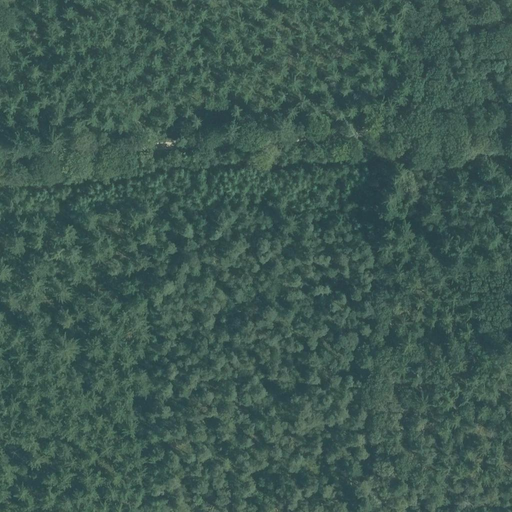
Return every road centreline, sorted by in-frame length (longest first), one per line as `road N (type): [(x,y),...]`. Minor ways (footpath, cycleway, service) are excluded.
road 1 (track): [(367,511),(373,132)]
road 2 (track): [(0,154),(373,132)]
road 3 (track): [(373,132),(511,129)]
